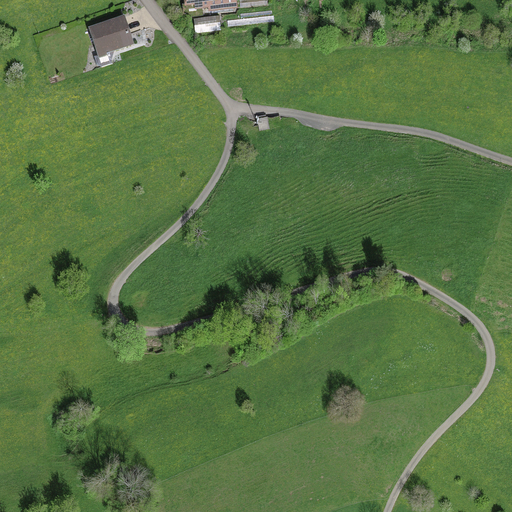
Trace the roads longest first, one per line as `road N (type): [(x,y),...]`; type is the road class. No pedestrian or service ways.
road 1 (track): [(232,108),(213,181),(127,271),(114,313),(140,331),(167,330),(369,270),(400,273),(465,311),(487,339),(487,375),(420,452),(386,511)]
road 2 (track): [(511,161),(431,134),(282,111)]
